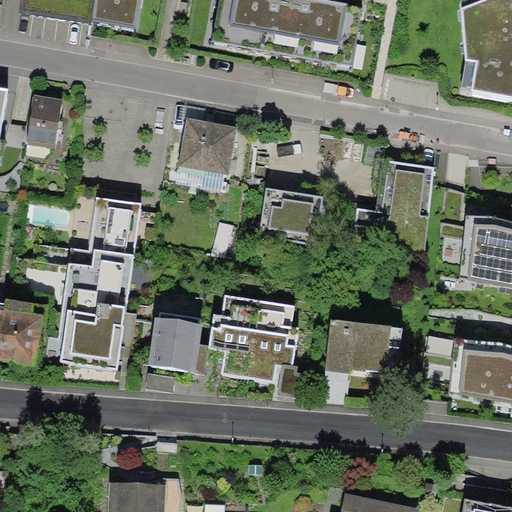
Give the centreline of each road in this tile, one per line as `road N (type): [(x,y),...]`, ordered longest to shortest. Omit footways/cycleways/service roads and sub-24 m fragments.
road 1 (residential): [(0,53),(511,143)]
road 2 (residential): [(0,405),(511,447)]
